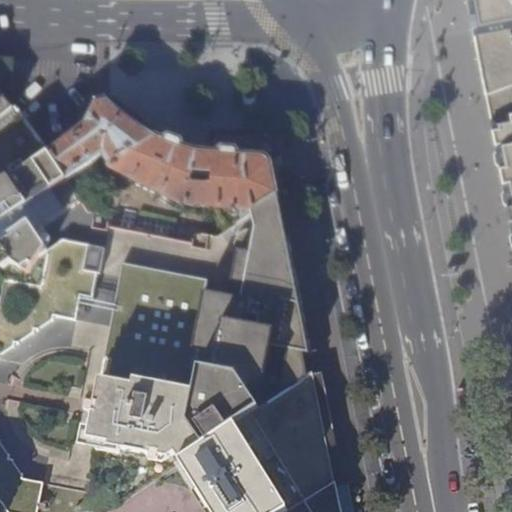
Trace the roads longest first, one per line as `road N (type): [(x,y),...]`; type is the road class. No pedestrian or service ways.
road 1 (primary): [(452,511),(440,405),(390,147),(385,0)]
road 2 (primary): [(291,20),(332,92),(417,511)]
road 3 (secondary): [(0,14),(291,20)]
